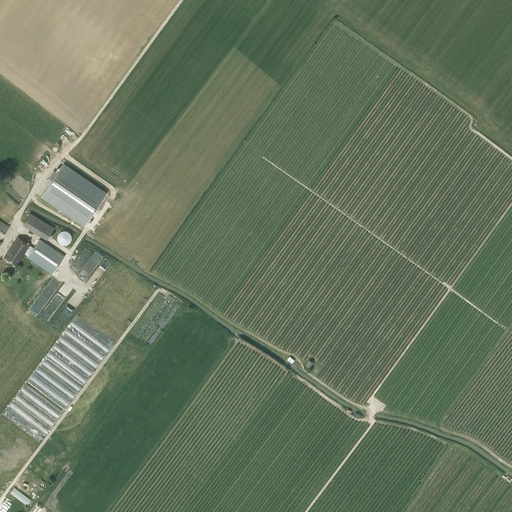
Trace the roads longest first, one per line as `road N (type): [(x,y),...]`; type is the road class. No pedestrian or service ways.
road 1 (track): [(449,288),(371,397),(372,410),(473,441),(511,468)]
road 2 (track): [(148,272),(292,355),(304,372),(372,410),(370,421)]
road 3 (track): [(182,0),(24,205)]
road 4 (track): [(263,158),(449,288)]
road 5 (track): [(370,421),(235,341)]
road 6 (track): [(511,485),(459,448),(370,421)]
road 7 (track): [(435,426),(511,323)]
